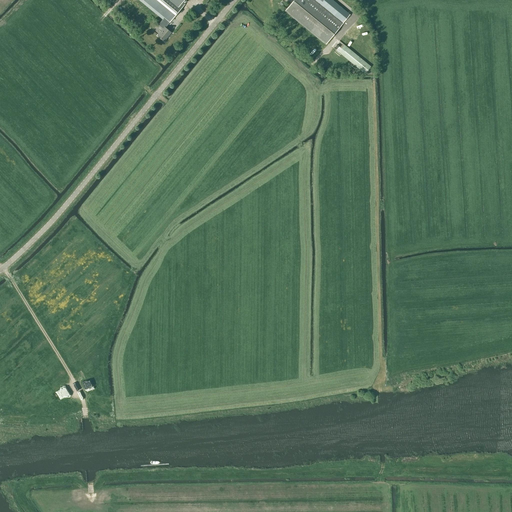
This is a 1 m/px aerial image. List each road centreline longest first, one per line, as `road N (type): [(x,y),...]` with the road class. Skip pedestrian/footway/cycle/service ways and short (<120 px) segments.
road 1 (tertiary): [(0,271),(56,217),(233,0)]
road 2 (track): [(4,267),(80,389),(85,415)]
